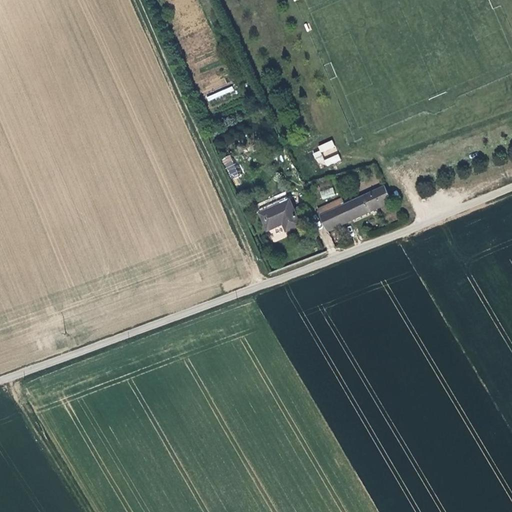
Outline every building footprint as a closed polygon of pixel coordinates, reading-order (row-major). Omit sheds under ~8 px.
[(231,86),(206,96),(208,101),(233,91),(231,86)] [(323,168),(341,160),(337,152),(338,152),(333,141),(314,150),(323,168)] [(232,178),(240,174),(229,154),(221,159),(232,178)] [(333,188),(320,190),(322,198),(334,196),(333,188)] [(324,217),(332,233),(396,202),(389,188),(324,217)] [(288,235),(302,229),(291,203),(263,215),(271,232),(285,227),(288,235)]
